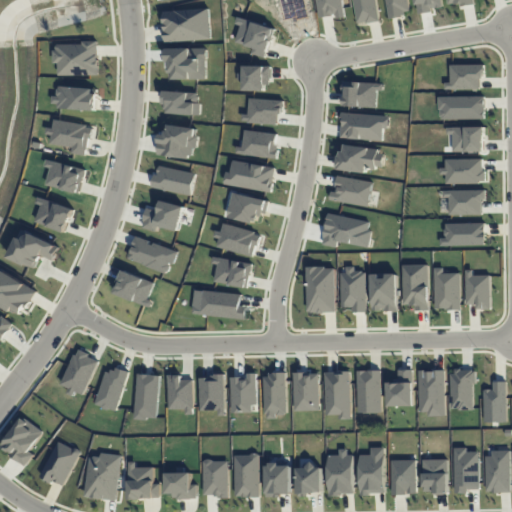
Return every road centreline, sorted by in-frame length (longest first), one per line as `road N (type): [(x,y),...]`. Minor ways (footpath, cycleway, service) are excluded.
road 1 (residential): [(128,0),(117,185),(82,286),(0,397)]
road 2 (residential): [(317,51),(301,201),(272,343)]
road 3 (residential): [(272,343),(511,329)]
road 4 (residential): [(64,310),(140,344),(272,343)]
road 5 (residential): [(317,51),(500,26)]
road 6 (residential): [(511,193),(509,58),(500,26)]
